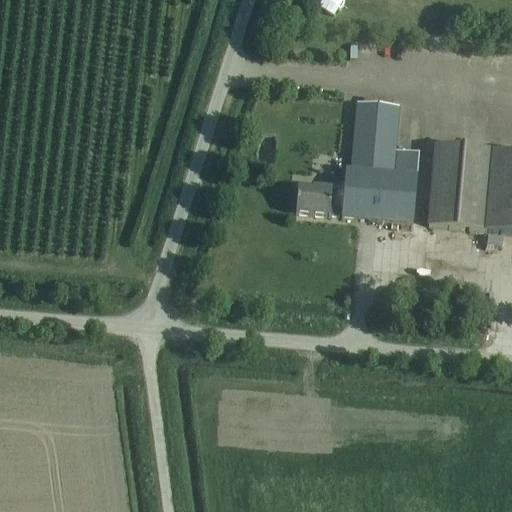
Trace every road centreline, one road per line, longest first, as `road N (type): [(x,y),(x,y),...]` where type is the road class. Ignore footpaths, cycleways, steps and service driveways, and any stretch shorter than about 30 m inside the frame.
road 1 (unclassified): [(146,329),(511,362)]
road 2 (unclassified): [(146,329),(245,0)]
road 3 (unclassified): [(166,511),(146,329)]
road 4 (unclassified): [(146,329),(0,316)]
